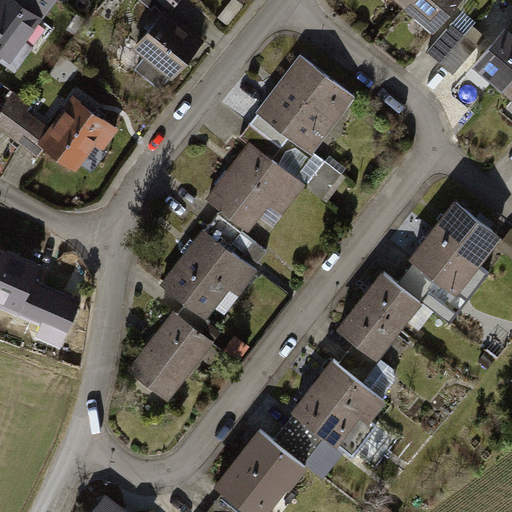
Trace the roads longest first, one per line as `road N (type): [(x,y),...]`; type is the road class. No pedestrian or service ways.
road 1 (residential): [(72,450),(161,476),(187,466),(437,139)]
road 2 (residential): [(113,239),(149,168),(281,1)]
road 3 (residential): [(72,450),(108,315),(113,239)]
road 4 (residential): [(437,139),(281,1)]
road 5 (residential): [(113,239),(65,227),(0,191)]
